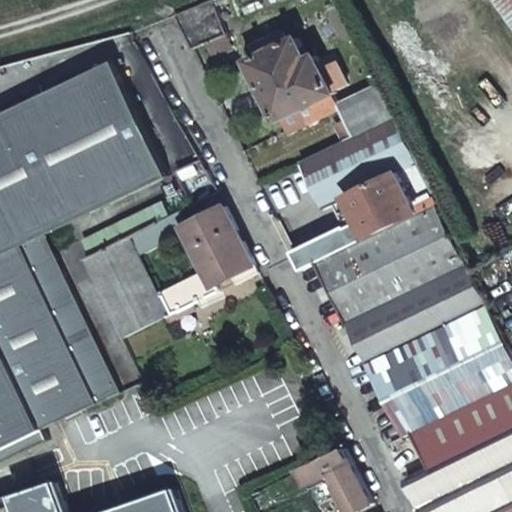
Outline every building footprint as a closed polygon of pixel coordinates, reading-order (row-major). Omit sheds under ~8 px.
[(215,0),(180,15),(198,50),(232,34),(215,0)] [(255,60),(285,121),(339,94),(320,55),(313,58),(303,38),(293,42),(288,32),(259,45),(265,56),(255,60)] [(17,112),(70,222),(171,173),(120,64),(17,112)] [(341,108),(357,138),(396,118),(382,89),(341,108)] [(0,448),(123,390),(49,233),(70,222),(17,112),(0,119),(0,448)] [(357,138),(306,164),(328,208),(338,203),(349,226),(362,220),(371,236),(417,212),(398,173),(418,162),(396,118),(357,138)] [(200,163),(182,170),(191,194),(209,187),(200,163)] [(417,212),(371,236),(322,261),(351,320),(468,261),(438,201),(417,212)] [(86,244),(94,258),(132,239),(174,218),(167,205),(86,244)] [(94,258),(89,260),(127,339),(225,291),(221,285),(261,266),(230,205),(190,225),(213,271),(161,296),(132,239),(94,258)] [(362,220),(349,226),(346,227),(298,250),(307,268),(322,261),(371,236),(362,220)] [(511,350),(470,267),(468,261),(351,320),(406,432),(511,379),(511,350)] [(511,379),(406,432),(407,435),(416,431),(511,384),(511,379)] [(511,384),(416,431),(435,466),(511,428),(511,384)] [(412,478),(428,511),(511,511),(511,428),(435,466),(412,478)] [(357,511),(379,502),(351,446),(310,466),(316,480),(334,472),(355,511),(357,511)] [(71,511),(60,482),(18,498),(23,511),(71,511)] [(187,511),(179,488),(111,511),(187,511)] [(23,511),(18,498),(0,504),(0,511),(23,511)]
